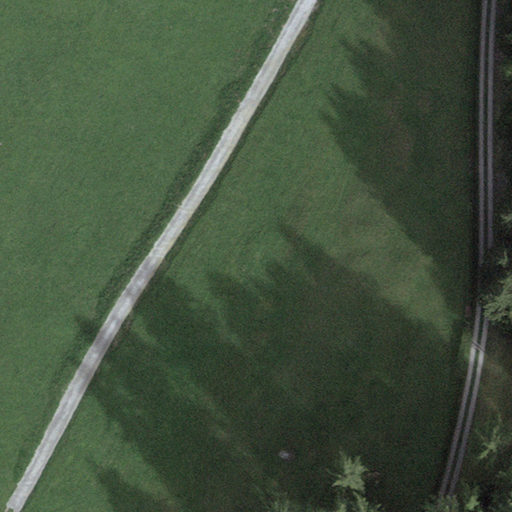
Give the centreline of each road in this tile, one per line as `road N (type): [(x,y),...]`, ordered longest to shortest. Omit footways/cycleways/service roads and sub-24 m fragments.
road 1 (track): [(304,0),(5,511)]
road 2 (track): [(443,511),(482,320),(489,0)]
